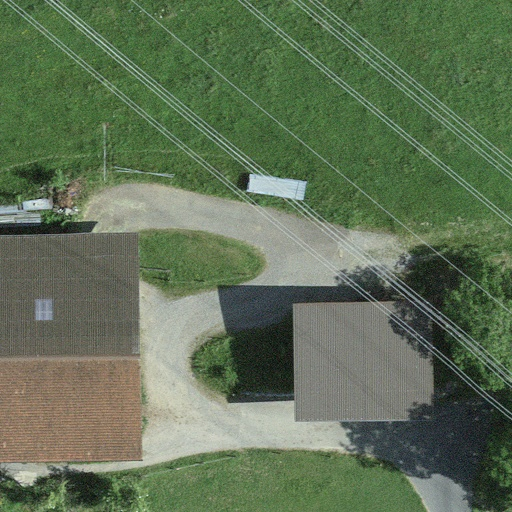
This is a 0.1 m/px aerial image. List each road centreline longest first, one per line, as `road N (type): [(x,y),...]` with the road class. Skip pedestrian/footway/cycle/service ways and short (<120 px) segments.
road 1 (track): [(100,203),(265,216),(306,238),(320,258),(305,286),(179,325),(174,360),(181,386),(201,404),(444,453)]
road 2 (unclassified): [(451,511),(444,453),(460,433),(511,404)]
